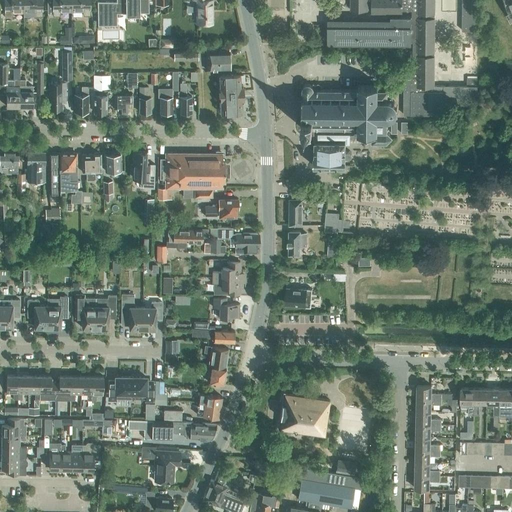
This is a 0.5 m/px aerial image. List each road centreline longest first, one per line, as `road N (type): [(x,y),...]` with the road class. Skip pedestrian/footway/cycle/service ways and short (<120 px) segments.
road 1 (unclassified): [(266,133),(0,131)]
road 2 (unclassified): [(252,358),(264,298),(266,133)]
road 3 (unclassified): [(185,511),(252,358)]
road 4 (residential): [(0,349),(151,351)]
road 5 (unclassified): [(401,362),(252,358)]
road 6 (residential): [(397,511),(401,362)]
road 7 (residential): [(266,133),(245,0)]
road 8 (unknown): [(262,86),(313,67),(380,67)]
